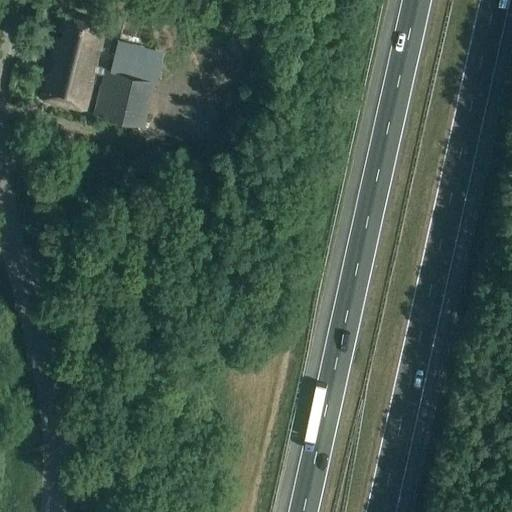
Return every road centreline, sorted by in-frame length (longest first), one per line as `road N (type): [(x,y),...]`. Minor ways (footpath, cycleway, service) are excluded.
road 1 (motorway): [(381,511),(497,0)]
road 2 (motorway): [(418,0),(305,511)]
road 3 (unclassified): [(50,511),(58,465),(54,416),(12,222)]
